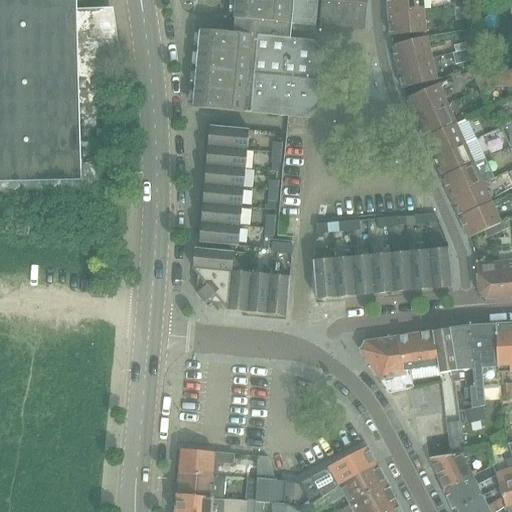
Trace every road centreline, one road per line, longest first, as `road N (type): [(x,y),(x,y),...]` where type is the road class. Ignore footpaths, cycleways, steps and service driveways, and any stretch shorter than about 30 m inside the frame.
road 1 (secondary): [(145,337),(156,214),(138,0)]
road 2 (residential): [(422,511),(320,348)]
road 3 (secondary): [(127,511),(145,337)]
road 4 (residential): [(320,348),(339,330),(470,315)]
road 5 (residential): [(298,346),(145,337)]
road 6 (residential): [(312,195),(318,126),(392,88)]
road 7 (residential): [(298,346),(312,195)]
road 8 (residential): [(430,183),(470,315)]
